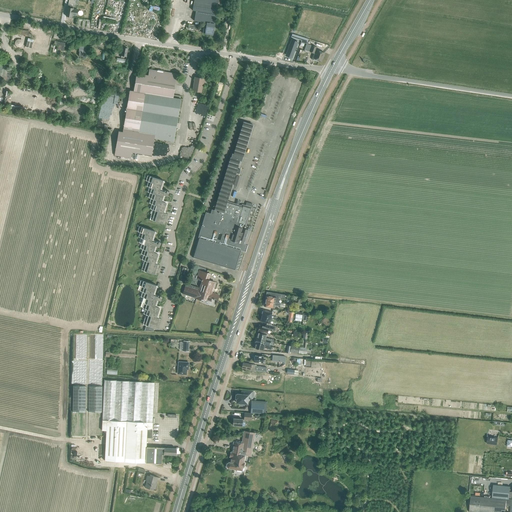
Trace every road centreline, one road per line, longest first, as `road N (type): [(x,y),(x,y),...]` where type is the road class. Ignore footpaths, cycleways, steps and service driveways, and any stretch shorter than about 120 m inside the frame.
road 1 (unclassified): [(331,69),(0,14)]
road 2 (track): [(407,428),(371,431),(347,422),(338,430),(338,446),(371,452),(364,499),(395,497),(405,481),(397,450)]
road 3 (track): [(0,427),(86,441),(95,464),(186,478)]
road 4 (primary): [(235,322),(301,135)]
road 5 (primary): [(301,135),(235,322)]
road 6 (primary): [(176,511),(235,322)]
road 7 (unclassified): [(511,96),(331,69)]
road 8 (track): [(397,450),(407,428),(439,428),(448,435),(438,459),(411,454)]
